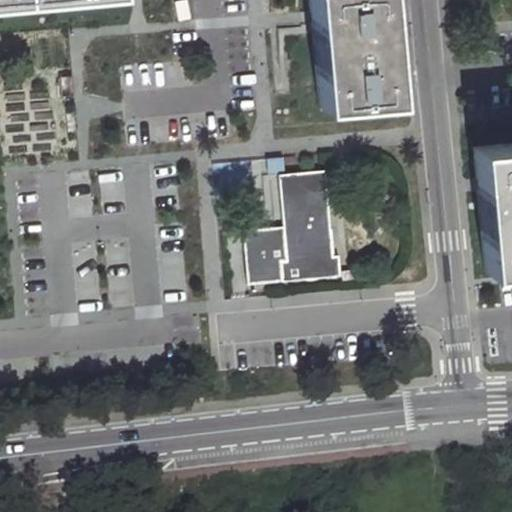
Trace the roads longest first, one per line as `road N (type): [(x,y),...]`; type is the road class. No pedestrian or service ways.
road 1 (residential): [(463,405),(0,459)]
road 2 (residential): [(463,405),(423,0)]
